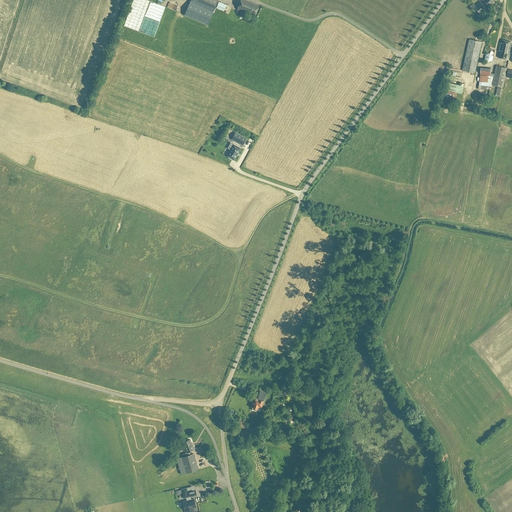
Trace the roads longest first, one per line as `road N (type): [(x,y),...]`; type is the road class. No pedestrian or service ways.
road 1 (unclassified): [(218,398),(304,190),(443,0)]
road 2 (track): [(0,152),(235,249),(246,245),(264,213),(302,194)]
road 3 (track): [(0,274),(135,315),(202,323),(229,299),(246,245)]
road 4 (unclassified): [(142,399),(0,360)]
road 5 (unclassified): [(227,478),(200,421),(142,399)]
